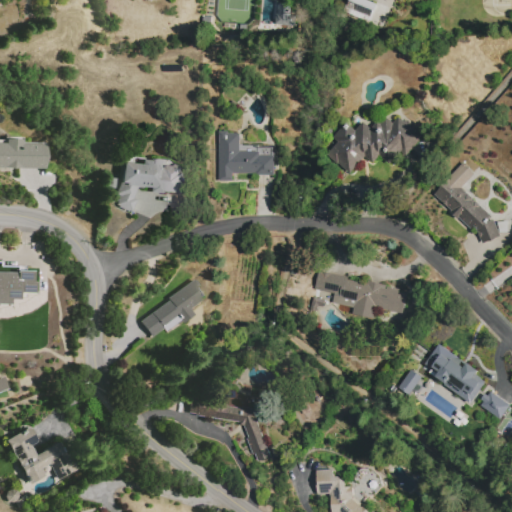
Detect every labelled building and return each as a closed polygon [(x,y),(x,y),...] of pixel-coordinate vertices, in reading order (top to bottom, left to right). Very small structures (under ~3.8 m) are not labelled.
[(346,0),(342,13),(370,21),(375,2),(367,0),(346,0)] [(290,3),(276,3),(275,30),(294,31),(295,15),(290,15),(290,3)] [(327,155),(339,142),(333,137),(346,122),(355,131),(363,122),(372,129),(378,122),(381,124),(387,118),(393,123),(400,116),(423,137),(405,156),(402,153),(390,166),(380,157),(372,166),(367,161),(352,177),(327,155)] [(219,132),(229,132),(229,133),(239,134),(239,145),(260,145),(260,147),(275,148),(275,176),(249,176),(249,174),(233,174),(233,181),(219,181),(219,132)] [(0,168),(0,142),(5,142),(5,137),(23,137),(23,142),(47,142),(47,168),(0,168)] [(121,162),(124,162),(124,155),(165,159),(164,166),(174,167),(175,165),(181,165),(183,169),(182,173),(184,173),(183,194),(149,191),(149,187),(137,186),(133,198),(136,199),(135,206),(131,212),(127,211),(117,206),(121,162)] [(433,194),(450,175),(452,177),(464,163),(475,173),(462,188),(493,216),(487,222),(476,227),(474,226),(472,228),(433,194)] [(493,220),(500,237),(483,244),(476,227),(487,222),(493,220)] [(0,261),(14,262),(14,268),(30,270),(28,289),(0,285),(0,261)] [(401,289),(401,292),(408,293),(403,314),(377,308),(375,320),(352,315),(354,308),(333,303),(335,293),(322,290),(326,273),(401,289)] [(140,321),(169,300),(167,299),(193,280),(199,287),(200,287),(206,296),(189,308),(193,314),(181,323),(180,320),(165,331),(162,328),(151,336),(140,321)] [(441,340),(444,342),(445,341),(457,350),(456,351),(458,352),(459,351),(460,352),(466,356),(467,358),(468,359),(467,362),(488,376),(484,382),(493,389),(491,392),(511,405),(500,420),(480,406),(487,397),(483,394),(487,389),(483,387),(477,395),(439,368),(425,388),(410,378),(420,363),(423,366),(441,340)] [(398,389),(409,396),(421,376),(410,370),(398,389)] [(189,413),(192,396),(228,402),(227,407),(243,409),(243,407),(253,409),(253,411),(255,411),(258,421),(257,422),(270,458),(258,463),(255,455),(252,456),(246,439),(248,439),(245,427),(243,427),(241,425),(240,423),(196,416),(196,414),(189,413)] [(5,441),(29,427),(37,442),(29,446),(35,456),(79,431),(90,450),(73,460),(75,463),(79,471),(59,482),(49,464),(41,469),(45,475),(44,476),(29,484),(5,441)] [(316,471),(352,469),(353,499),(366,511),(334,511),(331,509),(330,493),(317,494),(316,471)]
